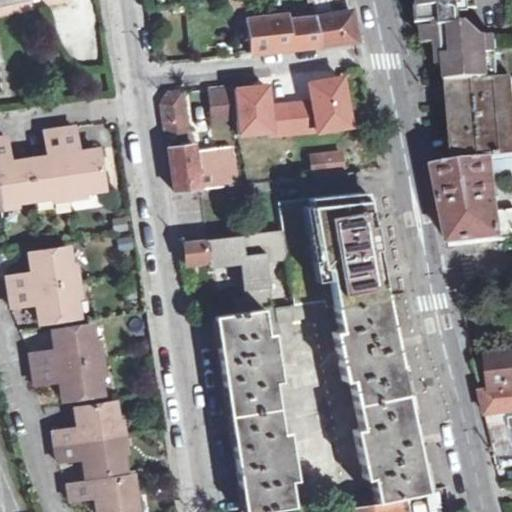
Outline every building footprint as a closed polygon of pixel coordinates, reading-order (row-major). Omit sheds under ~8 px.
[(0,0),(0,80),(0,79),(0,4),(19,0),(0,0)] [(268,4),(267,0),(227,0),(229,9),(268,4)] [(313,0),(315,14),(350,11),(347,0),(313,0)] [(450,86),(454,86),(467,85),(501,83),(498,45),(461,47),(459,35),(465,34),(464,12),(481,11),(480,0),(420,0),(423,32),(434,31),(435,34),(428,35),(425,36),(423,41),(423,44),(424,48),(428,51),(447,50),(450,86)] [(350,11),(315,14),(319,45),(355,41),(350,11)] [(315,14),(288,18),(287,12),(246,17),(250,53),(319,45),(315,14)] [(457,107),(462,167),(511,160),(511,82),(501,83),(467,85),(454,86),(457,107)] [(234,85),(211,87),(213,112),(236,110),(234,85)] [(160,103),(174,192),(224,186),(221,157),(194,160),(193,146),(192,141),(190,141),(183,91),(167,93),(160,103)] [(74,126),(59,128),(68,193),(102,188),(97,149),(77,152),(74,126)] [(28,159),(33,199),(68,193),(59,128),(44,130),(48,156),(28,159)] [(0,203),(33,199),(28,159),(8,162),(3,136),(0,136),(0,203)] [(219,143),(193,146),(194,160),(221,157),(219,143)] [(308,154),(310,170),(344,165),(342,149),(308,154)] [(511,160),(462,167),(438,170),(446,213),(451,234),(453,249),(511,242),(511,212),(501,214),(498,186),(511,184),(511,160)] [(365,193),(278,202),(294,303),(324,299),(325,307),(334,306),(383,296),(375,252),(365,193)] [(233,297),(234,312),(263,308),(276,306),(293,304),(282,230),(204,239),(206,261),(207,267),(238,264),(242,296),(233,297)] [(206,261),(204,239),(182,241),(185,264),(206,261)] [(6,277),(8,292),(73,281),(71,263),(68,246),(28,252),(31,273),(6,277)] [(76,303),(73,281),(8,292),(11,306),(35,303),(39,322),(78,316),(76,303)] [(392,294),(398,318),(411,315),(405,291),(392,294)] [(383,296),(334,306),(339,330),(333,331),(343,380),(349,378),(359,428),(353,429),(363,478),(369,477),(374,502),(425,492),(414,442),(394,344),(383,296)] [(325,307),(324,299),(294,303),(293,304),(276,306),(278,322),(294,320),(325,312),(325,307)] [(273,332),(267,333),(263,308),(234,312),(213,315),(219,353),(239,489),(242,511),(252,511),(293,506),(339,503),(336,485),(304,490),(301,478),(295,479),(287,432),(280,433),(273,382),(280,381),(273,332)] [(31,370),(97,360),(91,326),(52,331),(55,351),(29,356),(31,370)] [(97,360),(31,370),(33,377),(34,384),(60,381),(63,400),(102,394),(97,360)] [(511,388),(511,360),(476,365),(482,392),(511,388)] [(511,428),(510,416),(511,415),(511,391),(482,395),(491,437),(493,447),(511,444),(511,428)] [(53,439),(54,447),(119,437),(114,403),(75,409),(78,428),(52,432),(53,439)] [(124,472),(119,437),(54,447),(56,462),(82,458),(85,478),(124,472)] [(131,475),(66,486),(69,502),(94,498),(96,508),(96,511),(134,511),(137,511),(131,475)] [(389,511),(388,501),(343,507),(343,511),(389,511)]
